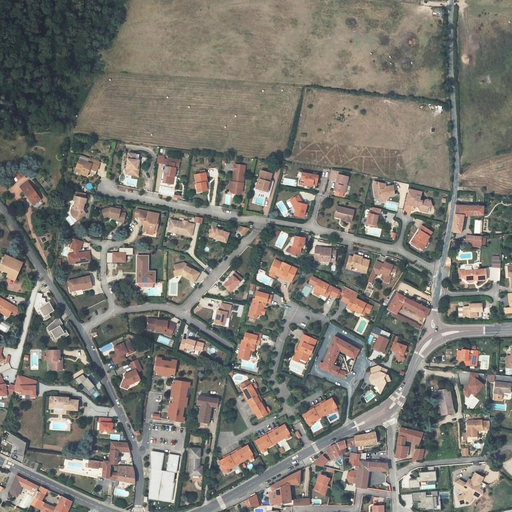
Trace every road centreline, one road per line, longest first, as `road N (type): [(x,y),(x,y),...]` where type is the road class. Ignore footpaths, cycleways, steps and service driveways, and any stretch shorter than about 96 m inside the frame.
road 1 (residential): [(438,274),(387,247),(105,189)]
road 2 (unclassified): [(438,274),(455,185),(450,0)]
road 3 (unclassified): [(135,511),(135,454),(81,332)]
road 4 (unclassified): [(81,332),(0,206)]
road 5 (residential): [(288,410),(273,372),(290,312),(324,321)]
road 6 (tertiary): [(310,451),(198,511)]
road 7 (tertiary): [(112,511),(0,462)]
